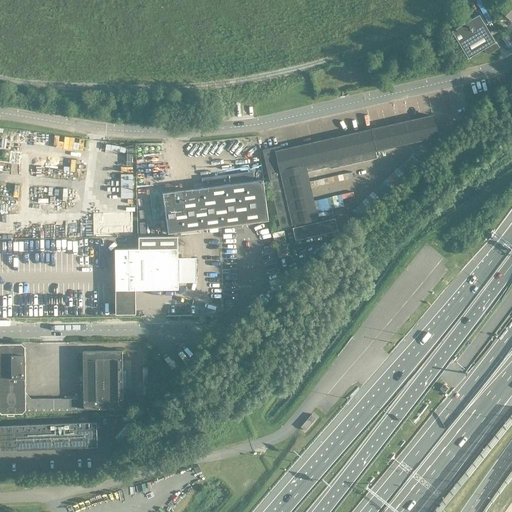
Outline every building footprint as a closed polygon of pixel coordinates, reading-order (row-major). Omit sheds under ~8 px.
[(511,0),(505,0),(498,8),(511,20),(511,0)] [(469,57),(485,48),(494,43),(495,42),(496,42),(480,16),(479,14),(452,31),(467,57),(468,58),(469,57)] [(496,43),(495,42),(494,43),(485,48),(488,53),(498,47),(496,43)] [(427,117),(421,118),(425,138),(438,136),(433,115),(427,117)] [(415,120),(408,121),(413,141),(425,138),(421,118),(415,120)] [(402,122),(396,124),(400,144),(413,141),(408,121),(402,122)] [(389,125),(383,127),(388,147),(400,144),(396,124),(389,125)] [(373,129),(371,130),(375,150),(388,147),(383,127),(377,128),(373,129)] [(365,131),(359,132),(365,160),(377,158),(375,150),(371,130),(365,131)] [(353,134),(347,135),(353,163),(365,160),(359,132),(353,134)] [(341,136),(335,138),(342,166),(353,163),(347,135),(341,136)] [(329,139),(323,141),(329,167),(330,169),(342,166),(335,138),(329,139)] [(317,142),(312,143),(318,169),(329,167),(323,141),(317,142)] [(270,178),(271,180),(306,172),(318,169),(312,143),(302,145),(300,146),(294,147),(288,149),(281,150),(280,147),(264,150),(270,178)] [(123,179),(135,180),(136,172),(125,170),(123,179)] [(268,219),(263,179),(253,180),(252,171),(247,172),(242,175),(212,178),(207,177),(202,178),(203,187),(183,189),(163,192),(163,193),(165,208),(168,232),(268,219)] [(317,218),(306,172),(271,180),(281,226),(317,218)] [(337,230),(334,219),(293,228),(296,239),(337,230)] [(179,289),(178,236),(169,236),(138,237),(139,248),(115,249),(116,290),(135,290),(179,289)] [(136,316),(135,290),(116,290),(116,317),(136,316)] [(31,399),(26,394),(25,346),(22,343),(0,343),(0,344),(0,343),(0,411),(1,413),(7,413),(7,415),(7,416),(14,416),(14,415),(14,413),(81,412),(84,408),(123,408),(122,350),(83,351),(84,393),(78,399),(78,398),(62,399),(47,399),(37,399),(31,399)] [(97,421),(5,424),(5,439),(6,439),(6,438),(13,438),(13,446),(13,447),(19,446),(23,446),(27,446),(31,446),(34,446),(34,445),(38,445),(42,445),(46,445),(50,445),(53,445),(57,445),(57,444),(61,444),(61,445),(65,444),(69,444),(72,444),(76,444),(80,444),(84,443),(84,444),(88,443),(91,443),(98,443),(97,421)]
